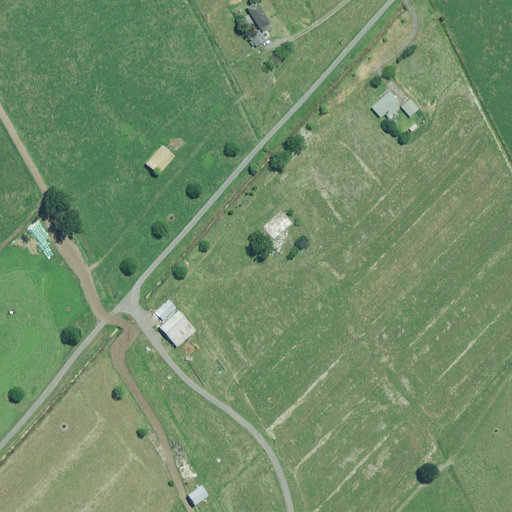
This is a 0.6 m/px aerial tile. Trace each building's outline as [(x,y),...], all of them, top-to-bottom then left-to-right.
[(263,37),(268,34),(266,31),(267,30),(265,26),(269,24),(256,2),(246,7),(258,28),(248,34),(256,46),(265,41),(263,37)] [(398,101),(390,91),(371,107),(379,117),(384,113),(388,118),(399,109),(395,104),(398,101)] [(418,109),(409,99),(401,107),(409,116),(418,109)] [(409,129),(412,132),(417,127),(414,123),(409,129)] [(173,157),(161,146),(144,164),(157,175),(173,157)] [(272,217),(262,227),(266,230),(262,234),(275,247),(283,240),(280,236),(294,223),(284,212),(275,220),(272,217)] [(194,330),(177,311),(158,327),(176,347),(194,330)] [(206,496),(199,486),(186,495),(193,505),(206,496)]
